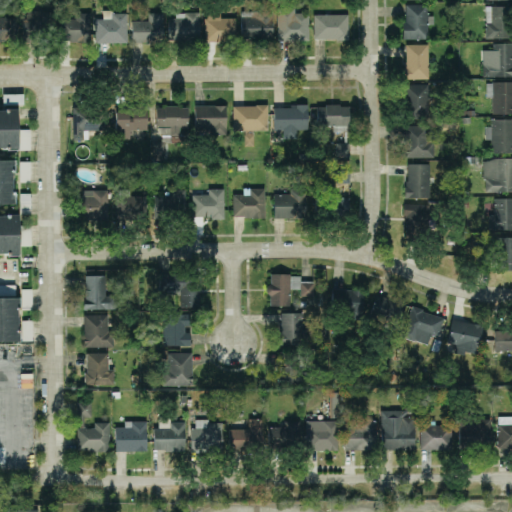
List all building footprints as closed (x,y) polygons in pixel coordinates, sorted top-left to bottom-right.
[(404,39),(428,39),(428,23),(429,23),(428,3),(403,4),(404,39)] [(485,38),(509,37),(508,5),(485,6),(485,38)] [(308,40),(308,13),(295,12),(295,7),(277,7),(277,40),(308,40)] [(53,39),(54,11),(23,10),(22,38),(53,39)] [(272,11),(241,10),(241,38),(272,39),(272,11)] [(90,12),(74,13),(74,18),(58,18),(59,41),(90,40),(90,12)] [(127,12),(111,13),(111,18),(95,19),(95,42),(127,42),(127,12)] [(131,21),(132,42),(163,42),(163,12),(148,13),(148,21),(131,21)] [(204,39),(235,40),(235,18),(220,17),(220,12),(205,12),(204,39)] [(199,40),(198,13),(167,14),(168,41),(199,40)] [(313,14),(313,39),(348,39),(348,14),(313,14)] [(0,16),(0,40),(14,41),(15,17),(0,16)] [(511,75),(511,42),(493,43),(493,50),(483,50),(483,77),(511,75)] [(428,44),(404,44),(405,79),(429,78),(428,44)] [(511,81),(486,82),(486,97),(492,97),(492,113),(511,113),(511,81)] [(405,83),(404,117),(428,118),(429,84),(405,83)] [(267,104),(232,105),(233,130),(268,130),(267,104)] [(349,105),(316,104),(316,126),(348,127),(349,105)] [(226,105),(194,106),(195,133),(227,132),(226,105)] [(307,106),(273,105),(273,129),(282,129),(282,138),(296,138),(296,129),(307,129),(307,106)] [(115,138),(130,138),(130,130),(147,129),(146,106),(115,107),(115,138)] [(155,106),(156,127),(160,127),(161,135),(188,134),(187,106),(155,106)] [(72,107),(72,139),(88,140),(88,130),(106,130),(106,107),(72,107)] [(0,109),(0,149),(18,149),(17,109),(0,109)] [(490,153),(511,152),(511,118),(487,119),(487,139),(490,139),(490,153)] [(431,124),(403,125),(404,157),(432,157),(431,124)] [(19,149),(29,149),(28,138),(28,130),(23,130),(23,137),(19,137),(19,149)] [(151,159),(165,159),(166,141),(151,141),(151,159)] [(349,157),(349,142),(335,143),(336,158),(349,157)] [(484,192),(511,190),(511,157),(483,159),(484,192)] [(0,203),(14,203),(13,159),(0,159),(0,203)] [(429,163),(406,164),(406,198),(430,198),(429,163)] [(336,183),(350,183),(349,169),(336,170),(336,183)] [(223,217),(223,188),(208,189),(208,194),(191,194),(192,218),(223,217)] [(232,194),(233,218),(265,217),(264,188),(243,188),(243,194),(232,194)] [(274,193),(273,217),(305,218),(306,188),(290,188),(290,194),(274,193)] [(115,219),(146,218),(145,195),(130,196),(129,189),(114,189),(115,219)] [(185,189),(170,189),(170,195),(153,195),(154,214),(185,213),(185,189)] [(75,191),(76,219),(108,218),(108,190),(75,191)] [(348,196),(316,194),(315,212),(347,214),(348,196)] [(489,230),(511,229),(511,197),(493,198),(494,214),(488,214),(489,230)] [(428,204),(404,204),(404,233),(428,233),(428,204)] [(0,215),(0,254),(19,254),(18,215),(0,215)] [(511,269),(511,236),(495,236),(494,269),(511,269)] [(290,305),(290,288),(300,288),(300,295),(313,295),(313,281),(300,281),(300,274),(268,274),(268,305),(290,305)] [(84,275),(84,310),(116,309),(116,295),(106,295),(106,275),(84,275)] [(199,307),(199,275),(159,275),(159,293),(180,293),(180,307),(199,307)] [(361,317),(363,290),(332,289),(331,315),(361,317)] [(403,301),(374,295),(369,321),(398,327),(403,301)] [(0,341),(19,341),(18,297),(0,297),(0,341)] [(444,317),(411,307),(402,337),(428,344),(431,335),(438,337),(444,317)] [(279,313),(280,344),(305,344),(304,312),(279,313)] [(163,345),(190,345),(190,332),(188,332),(188,313),(163,313),(163,345)] [(107,314),(83,315),(83,347),(113,346),(113,330),(108,330),(107,314)] [(482,324),(451,320),(448,343),(456,344),(455,351),(478,354),(482,324)] [(511,330),(494,331),(495,350),(511,349),(511,330)] [(308,384),(308,371),(300,371),(301,352),(278,351),(278,383),(308,384)] [(113,368),(108,369),(108,352),(85,353),(86,385),(114,384),(113,368)] [(191,352),(167,352),(168,369),(163,369),(163,386),(192,385),(191,352)] [(91,401),(77,401),(78,423),(92,423),(91,401)] [(415,448),(414,416),(406,416),(406,410),(380,410),(381,449),(415,448)] [(511,415),(497,416),(498,448),(511,447),(511,415)] [(229,428),(229,448),(262,449),(262,418),(248,418),(248,429),(229,428)] [(459,446),(490,446),(490,418),(459,419),(459,446)] [(146,420),(125,420),(125,426),(115,426),(115,450),(146,451),(146,420)] [(222,420),(195,421),(195,427),(190,427),(191,451),(222,450),(222,420)] [(268,427),(268,447),(299,446),(299,420),(284,421),(284,426),(268,427)] [(306,420),(306,450),(337,449),(337,420),(306,420)] [(343,449),(374,450),(375,421),(344,420),(343,449)] [(185,450),(185,421),(170,421),(170,427),(153,427),(153,450),(185,450)] [(110,422),(94,422),(94,428),(77,427),(76,450),(109,451),(110,422)] [(420,449),(450,449),(451,425),(421,425),(420,449)]
